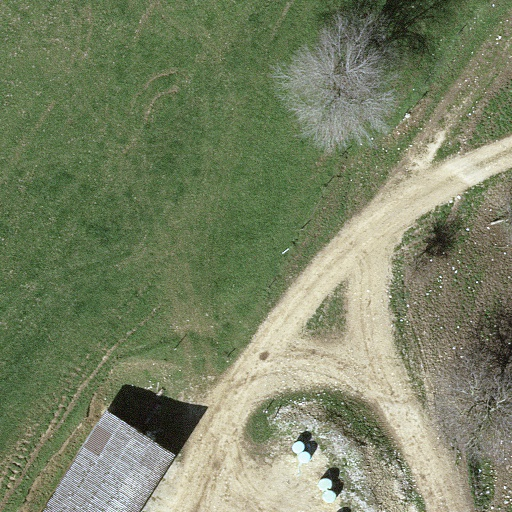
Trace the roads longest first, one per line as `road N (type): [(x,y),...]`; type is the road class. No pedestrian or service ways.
road 1 (track): [(395,201),(315,281),(250,363),(167,511)]
road 2 (track): [(395,201),(441,108),(511,23)]
road 3 (track): [(511,156),(395,201)]
